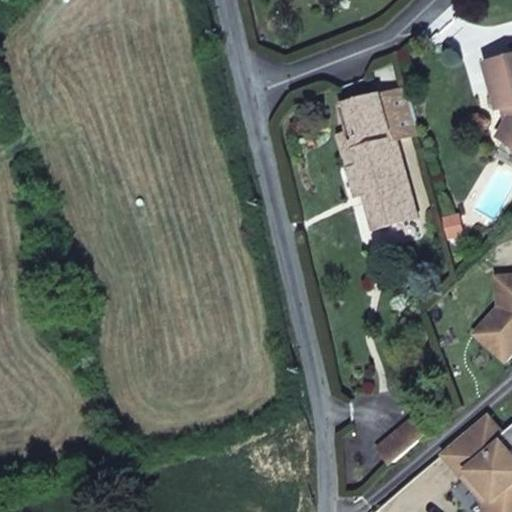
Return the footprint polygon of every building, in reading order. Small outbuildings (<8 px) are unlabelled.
[(511,58),(493,63),(498,82),(493,83),(500,110),(506,109),(511,107),(511,112),(511,118),(509,124),(501,139),(511,145),(511,58)] [(498,82),(493,63),(488,65),(493,83),(498,82)] [(411,89),(348,106),(358,142),(395,131),(398,139),(399,139),(422,133),(411,89)] [(395,131),(358,142),(355,132),(346,135),(355,170),(363,168),(358,150),(398,139),(395,131)] [(417,206),(399,139),(398,139),(358,150),(363,168),(355,170),(353,170),(360,197),(365,196),(380,192),(383,199),(377,201),(384,227),(403,223),(400,210),(417,206)] [(384,227),(377,201),(383,199),(380,192),(365,196),(374,230),(384,227)] [(420,218),(417,206),(400,210),(403,223),(420,218)] [(446,221),(451,240),(466,236),(460,217),(446,221)] [(511,276),(499,277),(502,308),(493,318),(477,335),(507,362),(511,356),(511,276)] [(510,440),(489,415),(445,453),(465,478),(471,473),(495,501),(494,511),(511,511),(511,451),(505,444),(510,440)] [(427,435),(414,420),(379,450),(392,465),(427,435)] [(471,473),(465,478),(488,504),(487,511),(494,511),(495,501),(471,473)]
